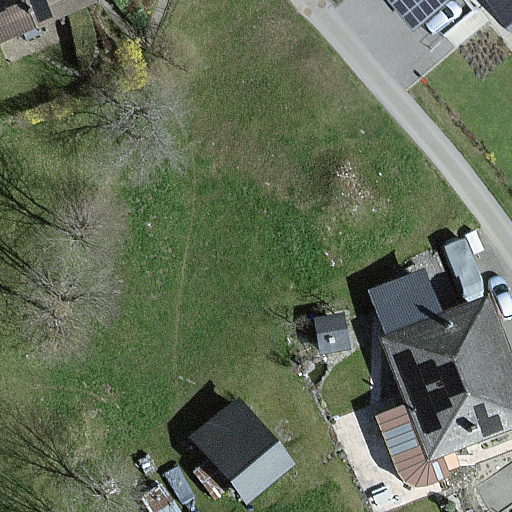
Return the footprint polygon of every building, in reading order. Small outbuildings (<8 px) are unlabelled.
[(73,0),(0,0),(0,36),(76,5),(73,0)] [(445,0),(393,0),(415,26),(445,0)] [(511,0),(494,0),(511,21),(511,0)] [(511,385),(478,301),(377,342),(404,407),(376,418),(407,495),(438,483),(429,462),(511,428),(511,385)] [(235,402),(200,432),(189,441),(241,503),(287,465),(235,402)]
